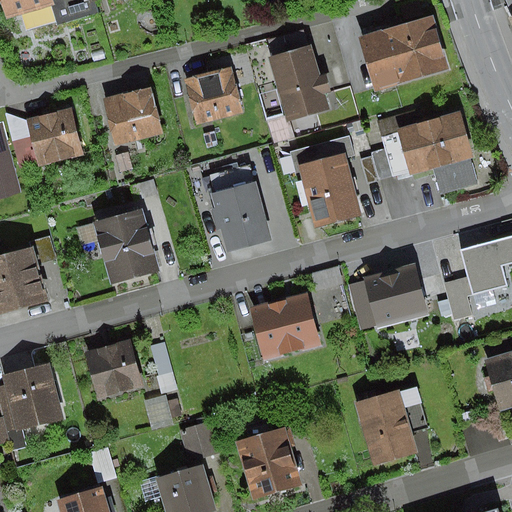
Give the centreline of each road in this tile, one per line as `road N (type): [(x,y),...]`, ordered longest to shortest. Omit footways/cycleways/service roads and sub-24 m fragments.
road 1 (residential): [(511,203),(0,343)]
road 2 (residential): [(388,0),(24,95),(0,91)]
road 3 (residential): [(327,511),(511,456)]
